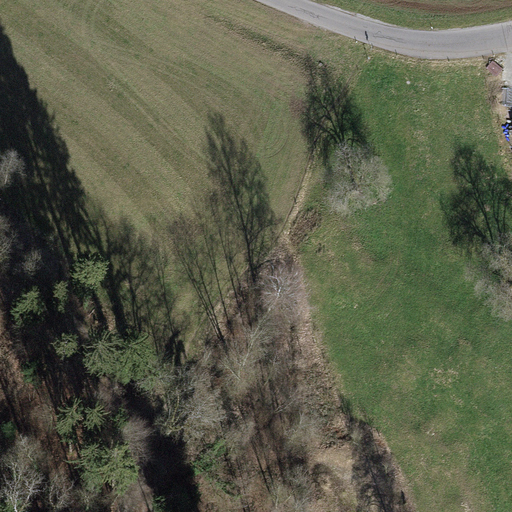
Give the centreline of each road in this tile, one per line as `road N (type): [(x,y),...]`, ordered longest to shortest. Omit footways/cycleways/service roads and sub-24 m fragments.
road 1 (track): [(0,245),(107,374),(140,474)]
road 2 (unclassified): [(511,35),(428,44),(380,36),(292,0)]
